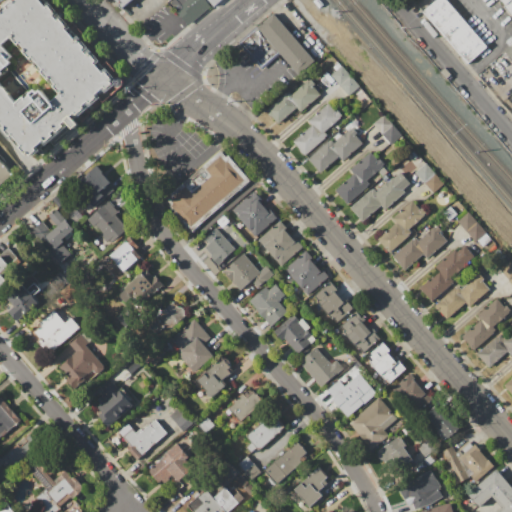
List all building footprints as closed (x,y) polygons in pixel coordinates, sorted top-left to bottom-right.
[(39,0),(47,8),(49,6),(56,14),(53,16),(58,21),(60,20),(67,28),(66,29),(77,42),(79,41),(85,48),(83,50),(88,56),(91,54),(97,61),(95,63),(104,74),(106,72),(114,80),(112,82),(113,83),(107,89),(105,87),(96,95),(98,97),(91,103),(89,101),(83,106),(85,108),(77,115),(75,113),(71,116),(78,124),(73,129),(67,121),(63,125),(64,127),(57,133),(56,130),(52,134),(53,136),(46,142),(44,140),(35,148),(37,151),(31,156),(29,154),(28,156),(20,147),(22,145),(13,134),(11,136),(4,128),(6,127),(1,121),(0,122),(0,11),(1,11),(3,13),(8,8),(6,6),(13,0),(15,2),(17,0),(39,0)] [(131,0),(121,9),(117,5),(119,3),(116,0),(131,0)] [(170,0),(204,0),(210,6),(188,25),(168,2),(170,0)] [(422,11),(428,6),(434,0),(446,0),(487,47),(467,64),(422,11)] [(511,0),(511,18),(502,7),(505,5),(500,0),(511,0)] [(258,28),(273,14),(314,60),(298,74),(279,53),(258,28)] [(258,28),(241,43),(250,54),(247,57),(255,66),(258,64),(262,67),(279,53),(258,28)] [(330,75),(341,66),(359,86),(348,95),(330,75)] [(267,111),(289,92),(291,95),(305,82),(309,79),(314,84),(312,86),(319,94),(299,111),(295,107),(277,123),(267,111)] [(292,142),(311,125),(307,121),(327,103),(335,112),(337,111),(342,116),(324,132),(327,135),(304,155),(292,142)] [(373,124),(383,115),(401,135),(391,144),(373,124)] [(308,159),(330,140),(333,143),(351,127),(356,133),(354,135),(362,143),(342,161),(338,157),(320,173),(308,159)] [(189,233),(162,201),(220,151),(226,157),(228,155),(250,180),(189,233)] [(335,191),(353,174),(349,170),(369,152),(376,161),(379,159),(383,165),(365,180),(369,184),(346,204),(335,191)] [(0,157),(13,173),(0,184),(0,157)] [(415,172),(425,163),(434,174),(443,184),(433,193),(424,183),(415,172)] [(97,166),(103,173),(102,173),(110,182),(108,184),(113,190),(92,208),(73,187),(97,166)] [(400,173),(409,183),(402,190),(404,192),(384,209),(380,205),(361,222),(349,208),(370,190),(370,191),(373,189),(376,192),(392,178),(393,179),(400,173)] [(232,211),(254,192),(259,198),(257,200),(268,213),(270,211),(276,218),(254,237),(232,211)] [(412,201),(419,210),(421,208),(426,214),(408,230),(411,233),(389,253),(377,240),(396,223),(392,219),(412,201)] [(87,220),(108,202),(118,213),(115,215),(127,229),(109,245),(87,220)] [(442,213),(450,206),(457,214),(449,221),(442,213)] [(30,232),(42,222),(50,231),(56,226),(48,217),(56,210),(74,230),(60,241),(70,253),(58,264),(30,232)] [(457,222),(467,213),(476,223),(466,231),(457,222)] [(217,221),(222,216),(227,221),(221,226),(217,221)] [(280,222),(285,228),(283,230),(294,242),(296,241),(302,248),(280,267),(258,240),(280,222)] [(477,224),(485,233),(475,243),(466,233),(477,224)] [(392,257),(414,237),(418,241),(435,225),(440,231),(438,233),(445,241),(426,258),(422,254),(404,270),(392,257)] [(215,228),(234,251),(217,266),(210,257),(211,256),(204,248),(209,243),(204,238),(215,228)] [(110,256),(126,242),(133,250),(134,255),(140,257),(124,271),(110,256)] [(419,288),(437,271),(434,268),(453,250),(456,253),(464,246),(474,257),(450,279),(452,282),(431,301),(419,288)] [(305,251),(310,258),(309,259),(320,272),(322,270),(328,276),(306,295),(284,269),(305,251)] [(223,271),(243,254),(259,272),(266,266),(273,274),(257,288),(251,281),(240,291),(223,271)] [(0,256),(2,255),(9,264),(5,268),(7,271),(2,276),(7,282),(0,288),(0,256)] [(114,281),(123,274),(111,258),(102,264),(114,281)] [(511,285),(511,265),(509,261),(499,271),(511,285)] [(135,305),(160,286),(146,268),(121,287),(135,305)] [(434,306),(457,285),(461,290),(478,274),(483,279),(481,281),(488,289),(468,307),(464,303),(446,319),(434,306)] [(314,297),(331,283),(336,289),(333,292),(343,304),(346,301),(352,308),(336,322),(332,318),(331,319),(316,302),(318,300),(314,297)] [(249,301),(265,287),(268,290),(275,284),(284,296),(278,301),(286,312),(269,326),(249,301)] [(6,298),(18,288),(22,293),(26,289),(32,296),(29,299),(35,306),(16,322),(8,312),(14,307),(6,298)] [(496,298),(509,312),(492,327),(495,330),(474,349),(462,336),(480,320),(476,316),(496,298)] [(160,335),(184,314),(172,301),(149,322),(160,335)] [(340,326),(358,312),(364,319),(361,322),(369,332),(371,330),(378,338),(362,352),(359,348),(358,349),(342,331),(343,330),(340,326)] [(293,314),(299,321),(302,318),(309,327),(306,330),(315,340),(297,355),(283,338),(279,341),(272,332),(293,314)] [(35,332),(41,327),(39,323),(48,315),(55,323),(62,317),(71,328),(48,348),(35,332)] [(193,319),(209,338),(202,344),(213,357),(194,373),(172,347),(174,345),(169,339),(193,319)] [(477,354),(500,334),(503,337),(511,329),(511,355),(510,357),(506,352),(489,368),(477,354)] [(80,334),(88,343),(85,345),(103,367),(94,374),(93,372),(73,389),(64,379),(67,376),(59,366),(76,352),(69,344),(80,334)] [(364,359),(382,343),(388,350),(386,353),(396,364),(399,362),(405,369),(387,385),(364,359)] [(299,363),(316,348),(330,366),(336,361),(342,368),(320,387),(299,363)] [(196,380),(222,358),(223,358),(225,359),(227,360),(228,361),(229,362),(230,365),(230,368),(227,370),(229,372),(229,375),(221,381),(225,386),(211,398),(209,396),(207,396),(205,394),(205,393),(205,391),(196,380)] [(140,366),(130,374),(125,368),(135,359),(140,366)] [(326,389),(338,379),(344,386),(359,374),(376,394),(362,406),(361,404),(356,408),(353,404),(348,408),(343,402),(339,405),(326,389)] [(410,374),(432,400),(413,415),(391,389),(410,374)] [(511,396),(511,376),(502,385),(511,396)] [(112,384),(131,406),(107,427),(98,417),(102,413),(97,407),(100,404),(97,400),(106,393),(104,391),(112,384)] [(228,409),(234,404),(232,401),(249,387),(262,403),(238,421),(228,409)] [(378,398),(396,419),(383,430),(388,435),(371,449),(348,423),(378,398)] [(0,407),(14,424),(0,435),(0,407)] [(169,416),(179,408),(193,424),(183,432),(169,416)] [(431,422),(444,412),(458,429),(444,439),(431,422)] [(245,436),(273,414),(284,428),(256,450),(255,448),(249,453),(245,447),(250,443),(245,436)] [(198,426),(207,418),(214,426),(205,433),(198,426)] [(117,432),(128,423),(136,433),(141,428),(143,430),(156,420),(166,432),(138,456),(117,432)] [(0,458),(17,444),(20,447),(27,441),(24,438),(31,432),(45,449),(0,488),(0,458)] [(397,438),(398,440),(400,438),(405,446),(403,447),(411,459),(391,473),(377,452),(397,438)] [(467,441),(472,446),(474,444),(480,451),(479,451),(493,467),(473,484),(468,478),(457,483),(442,452),(452,446),(455,452),(467,441)] [(148,471),(164,457),(163,455),(177,443),(186,453),(185,454),(189,458),(185,461),(191,468),(178,480),(172,474),(160,484),(148,471)] [(263,470),(297,443),(306,453),(302,456),(305,459),(274,484),(263,470)] [(423,460),(431,455),(435,461),(427,466),(423,460)] [(247,456),(260,472),(251,480),(238,463),(247,456)] [(65,471),(71,477),(72,476),(83,488),(71,498),(70,497),(59,506),(60,508),(55,511),(44,511),(33,499),(45,488),(30,471),(39,464),(53,481),(65,471)] [(176,483),(184,491),(199,477),(191,469),(176,483)] [(294,490),(320,469),(326,477),(323,479),(327,483),(318,491),(321,495),(307,506),(294,490)] [(429,470),(440,487),(437,489),(442,497),(429,505),(414,509),(409,500),(406,501),(405,499),(403,500),(397,489),(429,470)] [(468,494),(497,470),(511,487),(511,511),(497,511),(502,508),(492,496),(479,507),(468,494)] [(191,511),(187,506),(206,491),(212,498),(225,488),(238,503),(226,511),(191,511)] [(0,511),(10,503),(17,511),(0,511)] [(418,511),(449,503),(452,511),(418,511)]
